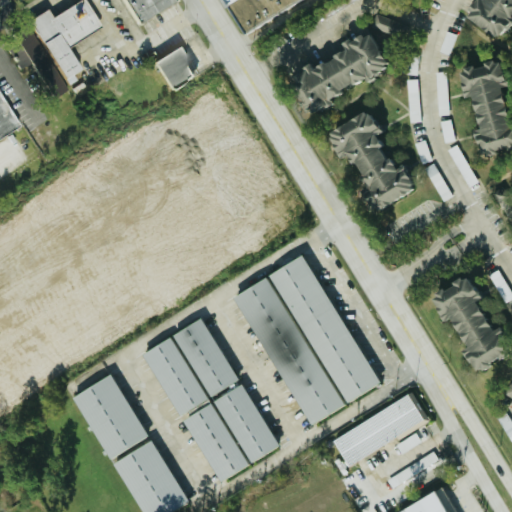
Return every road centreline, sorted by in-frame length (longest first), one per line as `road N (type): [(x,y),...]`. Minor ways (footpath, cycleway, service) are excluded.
road 1 (secondary): [(205,7),(423,357)]
road 2 (secondary): [(441,400),(503,511)]
